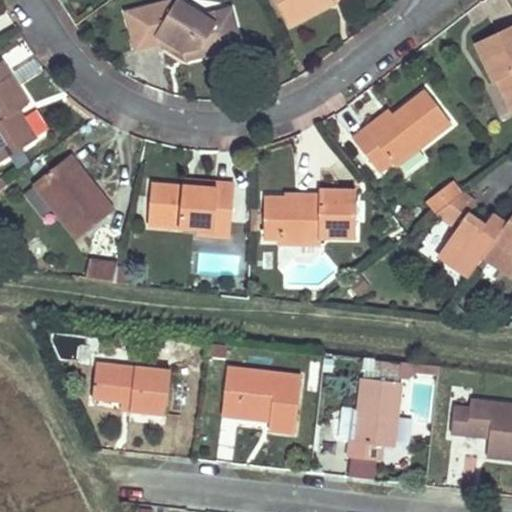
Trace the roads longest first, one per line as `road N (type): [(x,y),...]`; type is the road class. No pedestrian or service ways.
road 1 (residential): [(441,0),(304,103),(242,126),(180,126),(112,99),(35,0)]
road 2 (residential): [(311,511),(126,492)]
